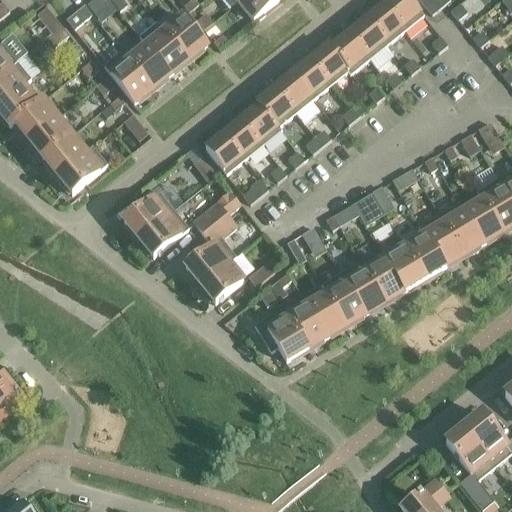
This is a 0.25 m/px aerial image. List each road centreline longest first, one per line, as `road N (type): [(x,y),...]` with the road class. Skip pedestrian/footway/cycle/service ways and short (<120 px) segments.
road 1 (residential): [(73,225),(357,0)]
road 2 (residential): [(273,385),(73,225)]
road 3 (residential): [(383,511),(365,483),(511,368)]
